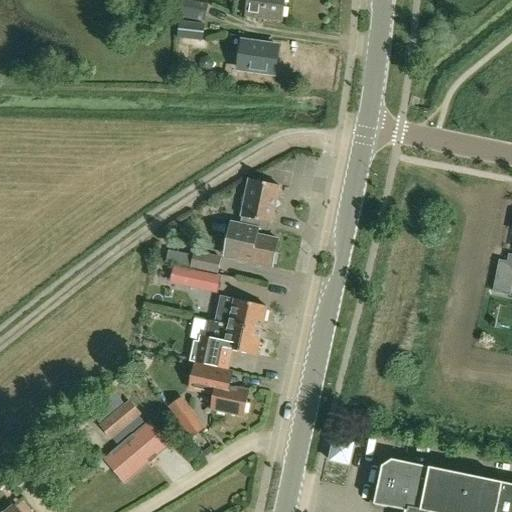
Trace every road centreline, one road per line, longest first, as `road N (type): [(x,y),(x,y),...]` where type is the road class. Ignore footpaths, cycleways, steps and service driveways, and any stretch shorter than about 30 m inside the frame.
road 1 (track): [(362,147),(292,142),(275,151),(159,224),(0,348)]
road 2 (tertiary): [(288,491),(366,127)]
road 3 (residential): [(366,127),(511,153)]
road 4 (tertiary): [(366,127),(383,0)]
